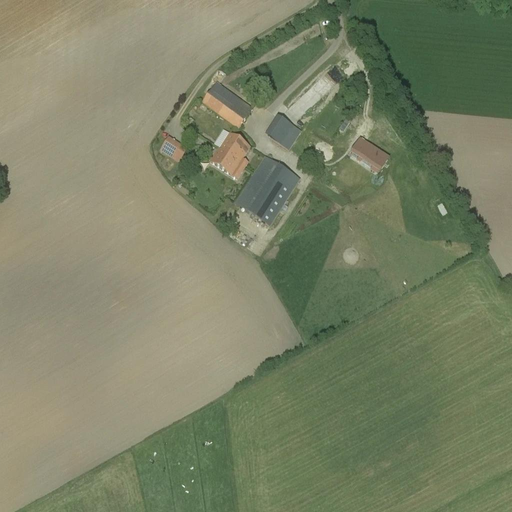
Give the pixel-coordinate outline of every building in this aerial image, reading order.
[(216,85),(201,105),(214,115),(238,132),(253,111),(216,85)] [(289,152),(303,134),(281,117),(267,136),(289,152)] [(347,151),(326,137),(323,142),(311,134),(303,145),(319,155),(322,150),(340,162),(347,151)] [(242,161),(250,150),(228,136),(210,164),(237,181),(248,165),(242,161)] [(159,152),(178,165),(187,151),(168,139),(159,152)] [(384,174),(394,159),(363,140),(353,156),(384,174)] [(269,229),(300,182),(264,159),(234,206),(269,229)]
